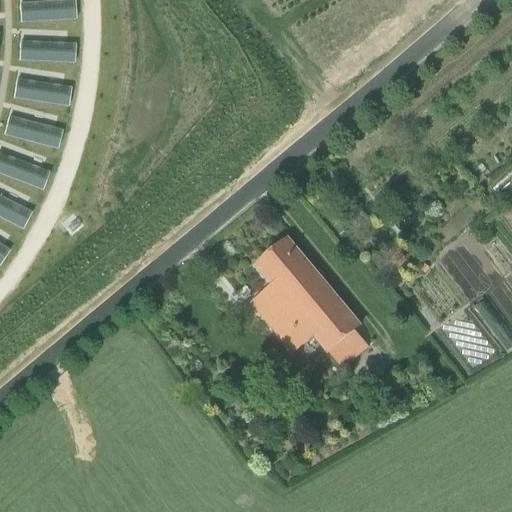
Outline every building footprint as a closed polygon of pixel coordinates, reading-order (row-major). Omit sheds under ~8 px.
[(11,0),(12,4),(12,28),(81,30),(80,0),(11,0)] [(11,64),(10,66),(78,75),(79,71),(81,35),(81,30),(12,28),(13,34),(11,64)] [(6,95),(4,105),(71,119),(74,107),(78,75),(10,66),(6,95)] [(0,121),(0,139),(60,158),(65,143),(71,119),(4,105),(0,121)] [(0,180),(44,200),(54,177),(60,158),(0,139),(0,180)] [(0,225),(24,239),(39,211),(44,200),(0,180),(0,225)] [(374,223),(361,214),(352,227),(366,235),(374,223)] [(0,274),(1,275),(2,273),(22,243),(24,239),(0,225),(0,274)] [(313,340),(339,373),(368,349),(354,332),(359,328),(287,242),(256,268),(272,288),(251,306),(291,357),(313,340)] [(383,257),(394,274),(407,266),(396,249),(383,257)] [(396,408),(387,392),(375,400),(384,415),(396,408)]
